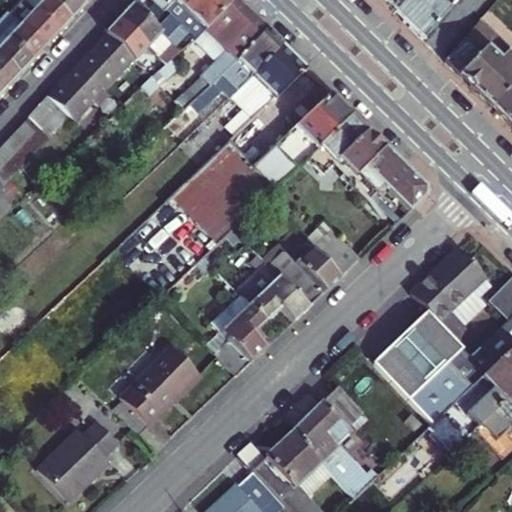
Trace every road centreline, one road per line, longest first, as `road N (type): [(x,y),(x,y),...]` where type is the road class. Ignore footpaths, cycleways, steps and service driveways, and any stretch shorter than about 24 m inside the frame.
road 1 (residential): [(136,511),(473,189)]
road 2 (primary): [(294,13),(473,189)]
road 3 (primary): [(495,168),(326,0)]
